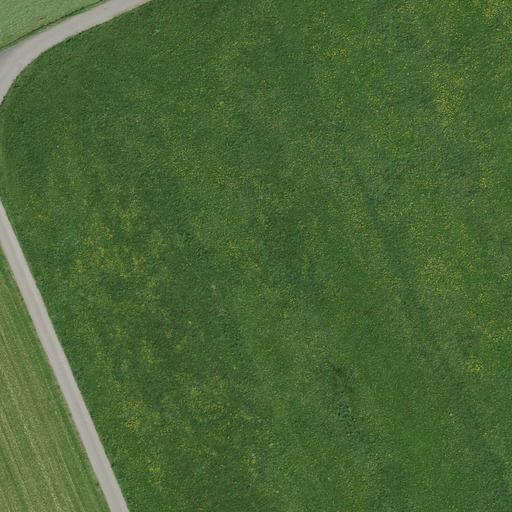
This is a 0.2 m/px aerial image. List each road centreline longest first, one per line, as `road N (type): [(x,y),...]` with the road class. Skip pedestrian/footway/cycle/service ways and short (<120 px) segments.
road 1 (unclassified): [(117,511),(0,220)]
road 2 (unclassified): [(0,57),(133,0)]
